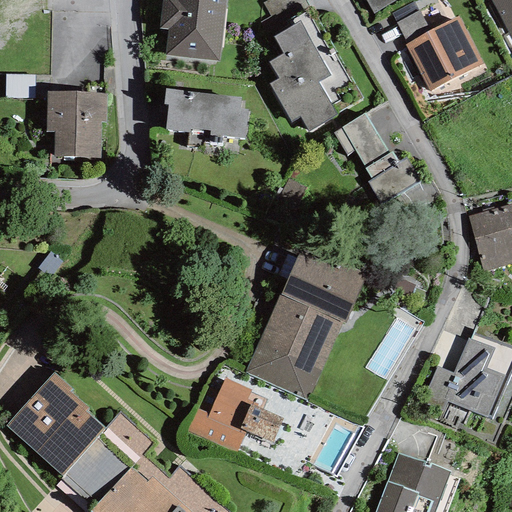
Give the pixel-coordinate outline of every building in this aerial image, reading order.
[(225,0),(161,0),(159,26),(168,27),(165,53),(219,59),(225,0)] [(305,0),(265,0),(275,17),(306,1),(305,0)] [(368,0),(374,9),(389,0),(368,0)] [(511,0),(480,0),(499,36),(511,62),(511,0)] [(407,33),(429,23),(419,3),(397,14),(407,33)] [(458,15),(405,43),(430,90),(483,62),(458,15)] [(299,17),(273,33),(283,51),(268,61),(277,77),(268,81),(291,120),(299,115),(308,130),(337,113),(316,80),(331,74),(323,58),(321,59),(299,17)] [(7,70),(7,93),(36,93),(36,70),(7,70)] [(241,93),(165,87),(164,101),(168,101),(165,127),(190,129),(190,125),(210,127),(209,140),(222,141),(222,134),(246,136),(248,106),(240,106),(241,93)] [(106,90),(46,90),(46,131),(54,131),(54,155),(100,156),(100,120),(106,120),(106,90)] [(342,127),(333,132),(346,155),(355,150),(373,180),(400,164),(391,149),(388,151),(364,111),(341,125),(342,127)] [(511,201),(467,215),(484,271),(511,262),(511,201)] [(299,248),(245,369),(308,398),(343,321),(345,322),(367,272),(335,258),(333,264),(299,248)] [(471,339),(468,337),(453,372),(436,365),(421,401),(443,410),(448,399),(491,417),(511,364),(511,346),(474,331),(471,339)] [(72,386),(53,370),(5,424),(62,474),(96,435),(104,425),(85,409),(88,405),(70,389),(72,386)] [(250,388),(224,376),(218,390),(209,386),(190,428),(236,449),(246,427),(271,439),(282,415),(252,401),(252,400),(246,397),(250,388)] [(129,465),(96,435),(62,474),(59,477),(91,505),(129,465)] [(450,470),(398,451),(374,511),(445,511),(459,478),(448,474),(450,470)] [(146,479),(130,464),(129,465),(91,505),(88,508),(92,511),(194,511),(152,473),(146,479)]
